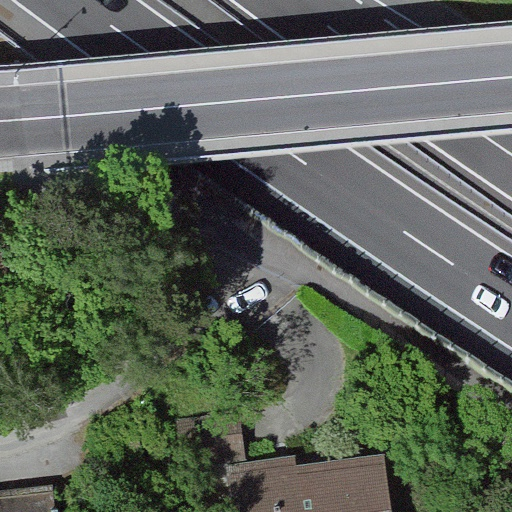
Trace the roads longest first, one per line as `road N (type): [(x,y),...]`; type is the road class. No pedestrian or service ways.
road 1 (motorway): [(66,0),(285,160),(511,307)]
road 2 (tertiary): [(0,122),(511,76)]
road 3 (residential): [(0,444),(60,434),(212,297),(254,299),(288,328),(304,377),(287,421)]
road 4 (motorway): [(511,149),(292,0)]
